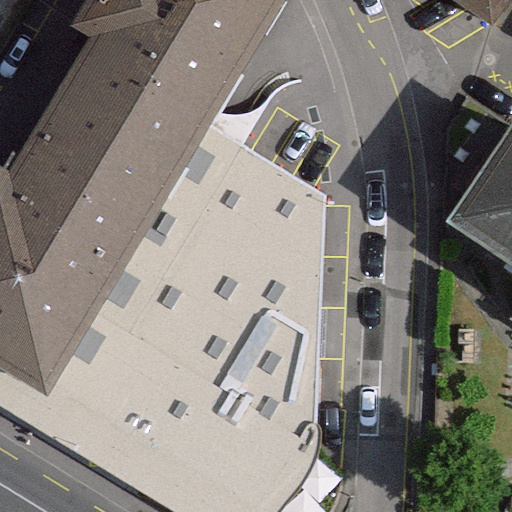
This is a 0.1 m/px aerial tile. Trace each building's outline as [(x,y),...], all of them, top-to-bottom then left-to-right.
[(118,36),(68,124),(193,195),(225,139),(298,10),(280,0),(114,0),(100,26),(118,36)] [(511,0),(433,0),(502,47),(511,31),(511,0)] [(0,404),(56,436),(193,195),(68,124),(42,170),(21,158),(0,193),(0,404)] [(291,511),(297,506),(310,484),(317,430),(326,196),(225,139),(193,195),(56,436),(188,511),(291,511)] [(511,142),(456,229),(511,264),(511,316),(511,318),(511,319),(511,142)]
